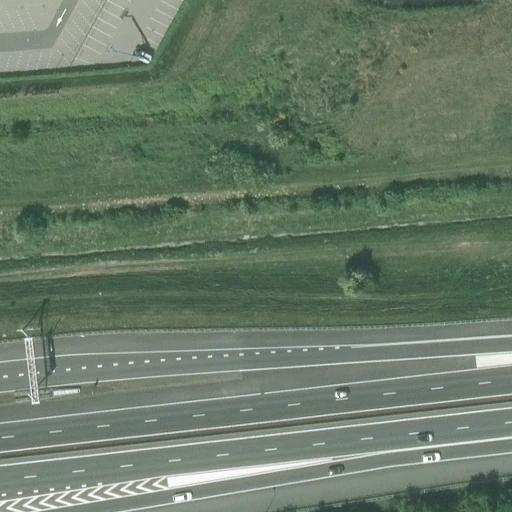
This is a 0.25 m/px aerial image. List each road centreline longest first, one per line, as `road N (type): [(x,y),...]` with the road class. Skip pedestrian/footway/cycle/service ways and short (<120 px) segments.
road 1 (motorway): [(511,375),(0,434)]
road 2 (motorway): [(0,484),(511,425)]
road 3 (track): [(0,218),(511,172)]
road 4 (motorway): [(511,353),(0,385)]
road 5 (motorway): [(82,511),(511,447)]
